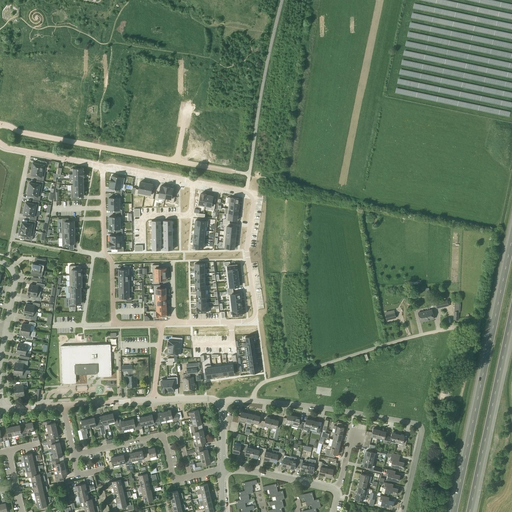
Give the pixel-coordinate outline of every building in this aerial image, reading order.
[(32,163),(31,169),(44,171),(46,162),(40,161),(40,164),(32,163)] [(44,171),(31,169),(30,175),(37,176),(36,179),(42,180),(44,171)] [(110,182),(121,184),(123,177),(112,175),(111,178),(110,177),(110,182)] [(27,189),(40,191),(42,182),(36,180),(35,184),(29,182),(27,189)] [(138,189),(137,192),(138,192),(138,194),(144,196),(146,182),(139,180),(138,189)] [(121,184),(110,182),(109,188),(116,189),(116,192),(121,193),(122,190),(120,190),(121,184)] [(146,182),(144,196),(150,197),(150,194),(150,195),(151,191),(152,188),(153,183),(146,182)] [(158,193),(158,197),(159,197),(158,199),(164,200),(165,199),(167,185),(163,185),(161,185),(160,185),(158,193)] [(167,185),(165,199),(170,200),(170,199),(171,199),(172,196),(173,187),(171,187),(171,186),(167,185)] [(40,191),(27,189),(26,195),(33,196),(32,199),(39,200),(40,191)] [(83,190),(71,191),(71,200),(77,200),(77,196),(84,196),(83,190)] [(198,204),(205,206),(207,194),(200,193),(198,204)] [(107,197),(108,204),(120,204),(119,197),(121,197),(121,194),(115,194),(115,197),(107,197)] [(211,207),(212,204),(214,195),(207,194),(205,206),(211,207)] [(24,208),(37,211),(38,201),(32,200),(32,203),(25,202),(24,208)] [(116,213),(122,213),(121,210),(120,210),(120,204),(108,204),(108,210),(116,210),(116,213)] [(37,211),(24,208),(22,214),(29,216),(29,219),(35,220),(37,211)] [(109,223),(120,223),(120,216),(122,216),(122,213),(116,213),(116,216),(109,217),(109,223)] [(62,227),(74,227),(74,221),(68,221),(68,218),(62,218),(62,222),(62,227)] [(20,228),(33,231),(35,221),(28,220),(28,223),(21,222),(20,228)] [(160,220),(151,220),(152,250),(161,250),(160,220)] [(172,220),(163,220),(164,250),(173,250),(172,220)] [(116,232),(122,232),(122,229),(120,229),(120,223),(109,223),(109,229),(116,229),(116,232)] [(33,231),(20,228),(19,234),(26,236),(26,239),(31,240),(33,231)] [(110,241),(123,241),(123,235),(122,235),(122,232),(116,232),(116,235),(110,236),(110,241)] [(75,244),(74,238),(65,238),(62,238),(62,244),(62,247),(69,247),(69,244),(75,244)] [(123,241),(110,241),(109,242),(109,246),(110,246),(110,248),(117,248),(117,251),(123,251),(123,241)] [(237,264),(230,265),(230,262),(224,262),(224,266),(225,266),(226,271),(237,270),(237,264)] [(118,275),(131,275),(130,265),(124,266),(124,269),(118,269),(118,275)] [(152,274),(166,274),(166,270),(165,268),(159,268),(159,265),(152,265),(152,274)] [(69,275),(81,275),(81,269),(76,269),(76,266),(69,266),(69,267),(69,275)] [(166,274),(152,274),(153,284),(159,284),(159,280),(166,280),(166,278),(166,274)] [(227,291),(233,291),(233,287),(239,286),(238,281),(227,282),(228,288),(227,288),(227,291)] [(29,290),(40,292),(41,292),(41,287),(44,288),(44,285),(37,283),(36,286),(30,285),(29,290)] [(154,294),(165,294),(165,288),(160,288),(160,285),(153,285),(154,294)] [(40,292),(29,290),(28,295),(34,296),(33,299),(40,301),(41,298),(39,297),(40,292)] [(240,293),(233,294),(233,291),(227,291),(220,292),(221,295),(227,295),(228,295),(229,300),(241,299),(240,293)] [(129,292),(118,292),(118,298),(121,298),(124,298),(125,301),(131,301),(131,297),(129,297),(129,292)] [(81,304),(81,297),(70,298),(69,298),(69,307),(72,307),(75,307),(75,304),(81,304)] [(436,302),(437,308),(449,306),(447,300),(436,302)] [(25,309),(36,312),(37,306),(39,307),(40,304),(33,303),(32,305),(26,304),(25,309)] [(36,312),(25,309),(24,315),(30,316),(30,319),(36,320),(37,312),(36,312)] [(425,311),(427,320),(434,319),(432,309),(425,311)] [(166,311),(156,311),(153,311),(154,320),(160,320),(160,318),(167,317),(167,311),(166,311)] [(385,313),(387,320),(395,318),(394,311),(385,313)] [(427,320),(425,311),(418,312),(420,322),(427,320)] [(21,329),(30,331),(31,326),(35,326),(35,323),(29,322),(29,325),(22,324),(21,329)] [(34,331),(30,331),(21,329),(20,334),(26,335),(26,338),(32,339),(33,337),(34,337),(35,332),(34,331)] [(18,343),(17,348),(30,351),(31,350),(32,347),(31,346),(32,343),(26,342),(25,344),(18,343)] [(60,347),(61,357),(61,360),(61,382),(62,383),(62,384),(63,384),(70,384),(72,383),(75,383),(76,383),(76,382),(76,373),(78,373),(80,373),(82,373),(83,373),(87,373),(95,373),(97,373),(97,375),(97,376),(97,377),(98,377),(101,377),(103,377),(110,376),(111,376),(111,375),(111,359),(111,354),(111,351),(110,346),(110,345),(110,344),(109,344),(106,344),(97,345),(93,345),(68,346),(62,346),(61,346),(60,346),(60,347)] [(168,347),(167,354),(178,355),(180,355),(181,348),(168,347)] [(30,351),(17,348),(16,354),(23,355),(22,358),(28,359),(29,356),(30,355),(31,352),(30,351)] [(27,367),(28,360),(22,359),(21,364),(15,363),(14,369),(19,369),(23,370),(23,367),(27,367)] [(186,364),(187,374),(197,373),(198,373),(198,369),(199,369),(199,363),(186,364)] [(122,366),(122,372),(126,371),(128,373),(128,376),(126,376),(127,387),(137,387),(137,380),(137,379),(136,375),(133,375),(132,371),(133,371),(132,365),(122,366)] [(211,365),(205,366),(206,379),(213,378),(211,366),(211,365)] [(19,369),(14,369),(14,374),(20,375),(20,378),(26,379),(27,374),(29,374),(30,373),(30,370),(23,370),(19,369)] [(183,378),(184,390),(194,389),(193,377),(183,378)] [(14,386),(15,391),(25,390),(24,390),(24,388),(27,387),(27,382),(20,382),(20,385),(14,386)] [(442,393),(448,394),(450,383),(444,382),(442,393)] [(170,410),(164,411),(166,420),(172,418),(173,421),(176,421),(174,414),(171,414),(170,410)] [(190,415),(191,419),(200,417),(198,410),(187,413),(188,416),(190,415)] [(159,417),(156,418),(157,425),(161,424),(160,421),(166,420),(164,411),(158,413),(159,417)] [(241,412),(240,417),(239,420),(243,421),(243,422),(245,423),(247,413),(241,412)] [(106,414),(108,423),(115,421),(116,427),(119,426),(117,417),(114,417),(113,413),(106,414)] [(247,413),(245,423),(247,423),(248,422),(252,423),(254,415),(247,413)] [(101,420),(98,420),(100,428),(101,435),(105,434),(104,426),(109,425),(108,423),(106,414),(100,416),(101,420)] [(154,423),(155,426),(157,425),(156,418),(153,419),(152,414),(145,416),(147,424),(154,423)] [(292,426),(294,416),(287,414),(286,418),(284,418),(282,424),(285,425),(286,422),(290,423),(289,425),(292,426)] [(254,415),(252,423),(258,424),(257,427),(260,427),(262,421),(259,420),(260,416),(254,415)] [(141,425),(147,424),(145,416),(139,417),(140,421),(137,422),(139,429),(142,429),(141,425)] [(292,426),(291,426),(301,428),(302,422),(299,421),(300,417),(295,416),(294,416),(292,426)] [(88,419),(90,427),(96,426),(97,429),(100,428),(98,420),(95,421),(94,417),(88,419)] [(200,417),(191,419),(192,423),(189,423),(191,430),(197,428),(196,425),(202,424),(200,417)] [(127,420),(129,428),(135,427),(136,430),(139,429),(137,422),(135,423),(134,418),(127,420)] [(265,422),(262,421),(260,427),(263,428),(264,425),(270,427),(272,419),(266,418),(265,422)] [(90,427),(88,419),(81,420),(82,424),(79,425),(83,439),(87,438),(86,434),(88,433),(86,428),(90,427)] [(272,419),(270,427),(270,429),(272,429),(272,427),(277,428),(276,431),(279,432),(280,425),(277,424),(278,421),(272,419)] [(305,423),(302,422),(301,428),(304,429),(304,428),(310,430),(310,428),(311,428),(312,420),(310,420),(306,419),(305,423)] [(47,428),(48,431),(57,429),(55,422),(51,423),(50,420),(43,422),(43,425),(44,428),(47,428)] [(129,428),(127,420),(121,421),(122,426),(119,426),(120,434),(124,433),(123,430),(129,428)] [(312,420),(311,428),(317,430),(316,432),(319,433),(321,426),(318,426),(319,422),(314,421),(312,420)] [(23,428),(25,436),(28,435),(31,434),(30,431),(34,430),(32,422),(25,423),(26,427),(23,428)] [(12,426),(14,435),(18,434),(19,437),(22,436),(22,437),(25,436),(23,428),(20,429),(20,425),(12,426)] [(335,429),(334,433),(342,435),(344,428),(334,425),(333,428),(335,429)] [(6,432),(3,433),(5,441),(12,439),(11,436),(14,435),(12,426),(5,428),(6,432)] [(197,428),(191,430),(192,436),(195,435),(196,439),(204,437),(203,429),(197,431),(197,428)] [(46,435),(47,442),(55,440),(55,437),(58,436),(57,429),(48,431),(49,435),(46,435)] [(371,436),(377,438),(379,430),(373,429),(372,433),(371,435),(371,436)] [(386,432),(379,430),(377,438),(384,439),(383,442),(386,443),(387,436),(385,436),(386,432)] [(333,439),(340,441),(342,435),(334,433),(333,439)] [(396,442),(398,434),(391,433),(390,437),(387,436),(386,443),(389,443),(392,443),(396,443),(396,442)] [(398,434),(396,442),(402,444),(402,446),(405,447),(406,440),(403,440),(404,436),(398,434)] [(204,437),(196,439),(197,442),(194,443),(195,449),(201,448),(201,445),(206,444),(204,437)] [(340,441),(333,439),(331,446),(339,448),(340,441)] [(55,440),(47,442),(42,443),(43,446),(48,445),(49,448),(52,447),(52,451),(61,449),(59,442),(56,443),(55,440)] [(243,450),(244,444),(235,442),(233,452),(239,454),(240,450),(243,450)] [(247,445),(244,444),(243,450),(246,451),(245,455),(251,456),(253,448),(247,447),(247,445)] [(339,448),(331,446),(330,450),(326,449),(325,455),(333,457),(334,454),(337,455),(339,448)] [(258,454),(262,455),(263,448),(260,448),(259,450),(256,449),(257,447),(253,447),(253,448),(251,456),(257,458),(258,454)] [(146,454),(147,460),(150,459),(150,457),(156,455),(154,448),(148,449),(149,453),(146,454)] [(202,450),(201,448),(195,449),(196,455),(200,455),(200,458),(209,456),(207,449),(202,450)] [(264,459),(270,461),(272,453),(265,451),(266,449),(263,448),(262,455),(264,455),(264,459)] [(50,455),(51,461),(59,460),(59,457),(63,456),(61,449),(52,451),(53,454),(50,455)] [(136,452),(138,460),(137,460),(138,463),(141,462),(141,459),(144,458),(144,461),(147,460),(146,454),(143,454),(142,450),(136,452)] [(364,458),(373,460),(375,453),(366,451),(364,458)] [(138,460),(136,452),(129,453),(130,457),(127,458),(129,466),(130,468),(133,467),(131,461),(137,460),(138,460)] [(280,459),(281,452),(279,452),(278,452),(278,454),(272,453),(270,461),(276,462),(277,458),(280,459)] [(285,453),(281,452),(280,459),(283,460),(282,466),(288,468),(290,460),(283,458),(285,453)] [(390,462),(391,462),(390,466),(402,469),(404,463),(398,462),(399,456),(391,454),(390,462)] [(126,466),(129,466),(127,458),(124,458),(124,455),(117,456),(119,464),(120,467),(123,467),(122,463),(125,462),(126,466)] [(119,464),(117,456),(111,457),(112,461),(109,462),(110,469),(113,469),(113,465),(119,464)] [(209,456),(200,458),(201,462),(192,464),(193,467),(210,463),(209,456)] [(24,462),(25,466),(34,464),(34,461),(38,460),(37,458),(24,461),(23,461),(23,462),(24,462)] [(373,460),(364,458),(362,465),(371,467),(373,460)] [(296,461),(290,460),(288,468),(294,469),(295,465),(298,466),(299,459),(296,459),(296,461)] [(299,459),(298,466),(301,467),(300,470),(307,472),(308,464),(302,462),(302,460),(299,459)] [(60,462),(59,460),(51,461),(53,468),(56,467),(57,470),(65,468),(64,462),(60,462)] [(319,461),(318,463),(317,470),(319,471),(319,474),(325,476),(327,466),(328,465),(325,465),(324,467),(320,466),(321,462),(319,461)] [(308,464),(307,472),(313,473),(314,469),(317,470),(318,463),(316,463),(315,463),(309,462),(308,464)] [(39,468),(27,471),(25,472),(25,473),(27,472),(28,477),(29,476),(31,476),(37,474),(36,472),(40,471),(39,468)] [(65,468),(57,470),(58,474),(55,475),(55,478),(56,481),(64,479),(63,477),(67,476),(65,468)] [(385,474),(387,475),(387,479),(398,482),(400,476),(394,474),(395,471),(387,469),(385,474)] [(147,475),(147,473),(145,473),(142,474),(138,475),(139,481),(156,477),(155,474),(148,476),(147,475)] [(361,474),(359,480),(367,482),(370,483),(371,480),(368,479),(368,476),(361,474)] [(156,477),(139,481),(138,481),(138,482),(139,482),(140,486),(149,484),(149,481),(157,479),(156,477)] [(32,482),(33,486),(42,484),(41,481),(45,481),(45,478),(32,481),(31,481),(31,483),(32,482)] [(243,483),(245,491),(252,489),(253,489),(252,485),(257,484),(256,480),(243,483)] [(196,490),(197,493),(209,490),(207,483),(199,485),(200,489),(196,490)] [(383,488),(385,488),(385,492),(396,495),(397,489),(392,488),(393,485),(385,483),(383,488)] [(114,492),(123,490),(122,487),(127,486),(126,484),(113,487),(112,487),(112,488),(113,488),(114,492)] [(263,490),(268,489),(269,494),(277,492),(276,484),(263,487),(263,490)] [(365,488),(358,486),(356,493),(366,495),(368,489),(365,488)] [(79,496),(88,494),(87,491),(91,491),(90,488),(77,491),(76,491),(76,492),(78,492),(79,496)] [(143,497),(152,494),(151,492),(155,491),(155,488),(142,491),(140,492),(141,493),(142,492),(143,497)] [(34,493),(35,497),(44,495),(44,492),(48,491),(47,489),(34,492),(33,492),(33,493),(34,493)] [(252,489),(245,491),(239,492),(241,500),(249,498),(248,494),(253,493),(252,489)] [(169,492),(171,499),(183,496),(182,493),(178,494),(177,490),(169,492)] [(275,496),(276,500),(282,499),(284,499),(282,491),(277,492),(269,494),(270,497),(275,496)] [(305,498),(305,502),(313,500),(312,492),(299,495),(299,499),(305,498)] [(366,495),(356,493),(355,499),(363,501),(364,496),(366,497),(366,495)] [(125,498),(131,496),(131,494),(115,497),(117,503),(126,500),(125,498)] [(171,503),(171,504),(180,502),(179,499),(183,498),(183,496),(171,499),(172,502),(171,503)] [(380,501),(382,501),(381,505),(392,508),(393,502),(388,500),(389,498),(381,496),(380,497),(380,501)] [(83,502),(84,506),(93,504),(92,501),(96,500),(96,498),(92,499),(83,501),(82,501),(82,503),(83,502)] [(249,498),(241,500),(236,501),(237,509),(240,509),(245,507),(245,503),(249,502),(249,499),(249,498)] [(49,499),(37,502),(35,503),(35,504),(37,503),(38,508),(47,506),(46,503),(50,502),(49,499)] [(282,499),(276,500),(269,502),(269,506),(274,505),(275,509),(281,508),(283,507),(282,499)] [(311,505),(312,509),(315,508),(320,507),(318,499),(313,500),(305,502),(306,506),(311,505)] [(211,501),(199,503),(200,506),(204,505),(205,509),(213,507),(211,501)]
